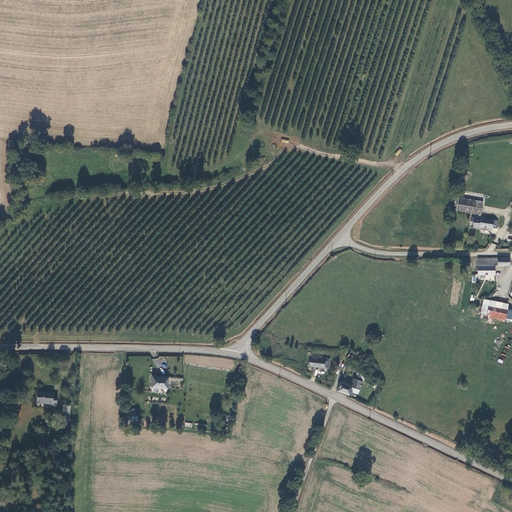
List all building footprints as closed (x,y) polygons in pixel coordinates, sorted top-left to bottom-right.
[(456,200),(455,212),(479,215),(481,203),(456,200)] [(479,227),(495,229),(497,221),(470,217),(469,221),(473,222),(472,227),(479,228),(479,227)] [(477,266),(477,267),(477,275),(492,275),(492,267),(492,266),(507,266),(507,258),(501,258),(477,258),(477,266)] [(506,313),(481,308),(479,318),(485,319),(485,323),(492,324),(492,319),(496,320),(495,325),(500,326),(501,322),(505,322),(506,313)] [(329,361),(310,358),(309,365),(327,368),(329,361)] [(361,379),(364,380),(366,377),(359,372),(358,372),(357,375),(362,378),(361,379)] [(170,378),(155,376),(154,388),(170,389),(170,378)] [(350,386),(340,382),(338,391),(348,395),(349,391),(356,394),(361,381),(354,378),(350,386)] [(53,392),(35,390),(34,401),(52,403),(52,405),(55,405),(56,395),(53,394),(53,392)] [(63,404),(62,415),(69,416),(70,405),(63,404)]
